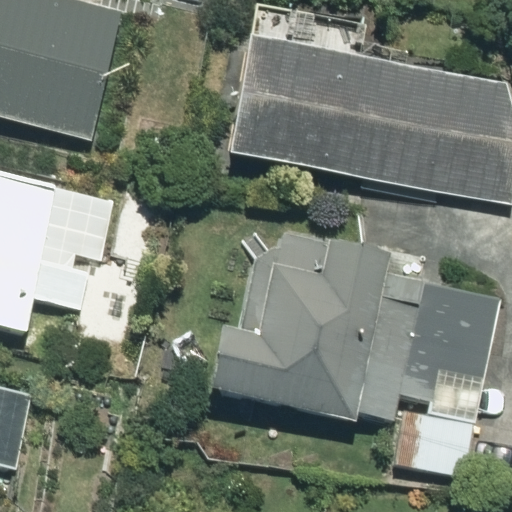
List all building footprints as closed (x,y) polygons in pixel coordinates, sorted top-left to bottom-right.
[(0,0),(0,124),(86,144),(116,14),(50,0),(0,0)] [(245,47),(226,162),(510,209),(511,199),(511,118),(505,89),(245,47)] [(0,334),(22,339),(29,304),(78,313),(85,276),(69,272),(72,258),(100,263),(112,203),(0,181),(0,334)] [(127,181),(110,254),(153,264),(170,191),(127,181)] [(213,337),(200,402),(350,431),(352,420),(392,429),(398,401),(427,407),(424,421),(402,417),(392,470),(461,484),(498,304),(380,280),(383,262),(324,251),(317,284),(266,274),(252,344),(213,337)]
